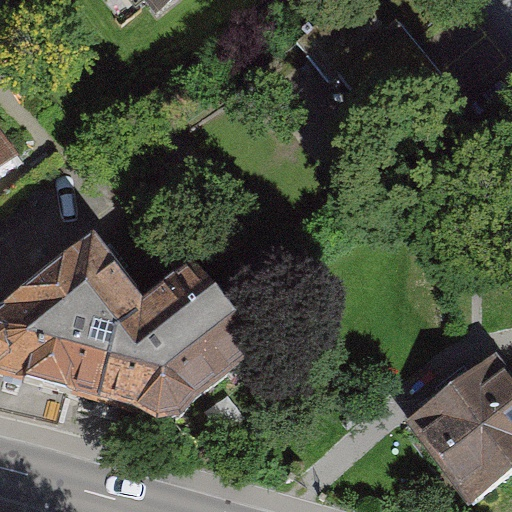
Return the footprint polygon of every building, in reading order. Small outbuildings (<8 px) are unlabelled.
[(205,0),(138,0),(166,32),(205,0)] [(511,206),(511,155),(376,0),(361,0),(312,42),(335,68),(279,116),(424,283),(511,206)] [(0,186),(11,178),(0,163),(0,186)] [(146,305),(87,243),(0,311),(0,374),(100,397),(168,426),(256,350),(190,273),(146,305)] [(495,511),(511,500),(511,372),(510,370),(418,436),(472,511),(495,511)]
